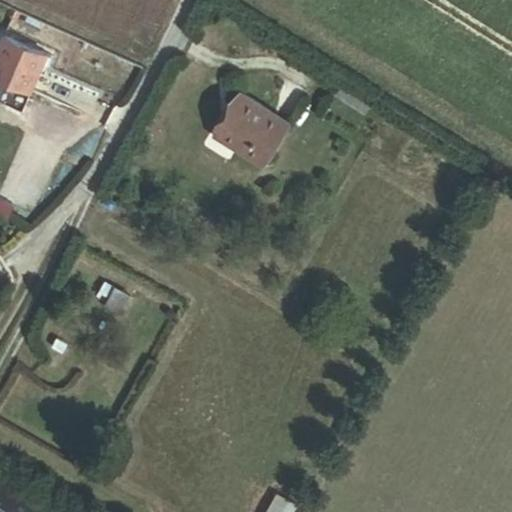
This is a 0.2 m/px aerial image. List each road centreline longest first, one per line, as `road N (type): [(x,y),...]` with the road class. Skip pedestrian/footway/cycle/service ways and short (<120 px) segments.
road 1 (unclassified): [(49,247),(190,0)]
road 2 (unknown): [(117,135),(0,83)]
